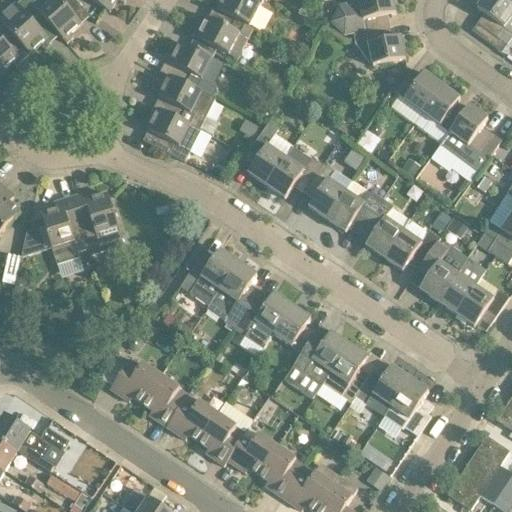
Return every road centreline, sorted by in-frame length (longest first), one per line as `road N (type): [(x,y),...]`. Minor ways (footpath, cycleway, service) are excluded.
road 1 (residential): [(485,387),(192,192),(109,152)]
road 2 (residential): [(221,511),(0,362)]
road 3 (residential): [(109,152),(29,154),(18,112),(36,89),(115,79)]
road 4 (residential): [(485,387),(403,511)]
